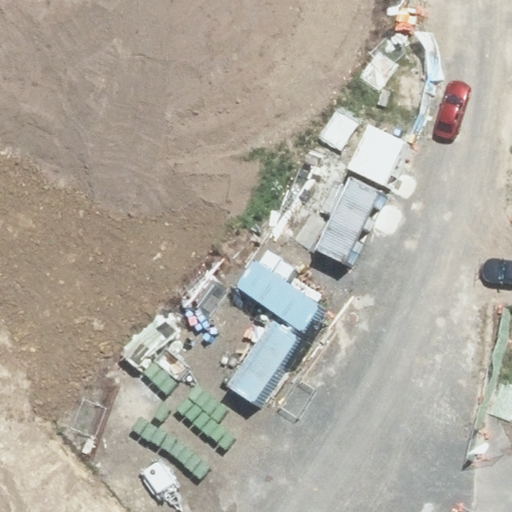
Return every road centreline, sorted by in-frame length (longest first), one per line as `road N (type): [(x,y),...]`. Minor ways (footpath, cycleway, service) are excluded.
road 1 (unknown): [(278,511),(425,205),(469,0)]
road 2 (residential): [(331,406),(0,402)]
road 3 (residential): [(293,476),(511,476)]
